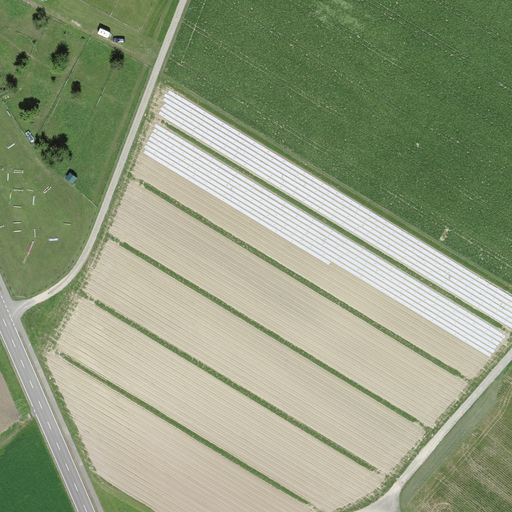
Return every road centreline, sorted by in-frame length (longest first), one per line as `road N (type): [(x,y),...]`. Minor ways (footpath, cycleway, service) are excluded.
road 1 (track): [(3,317),(50,294),(86,259),(185,0)]
road 2 (primary): [(87,511),(0,310)]
road 3 (track): [(511,355),(384,503),(364,511)]
